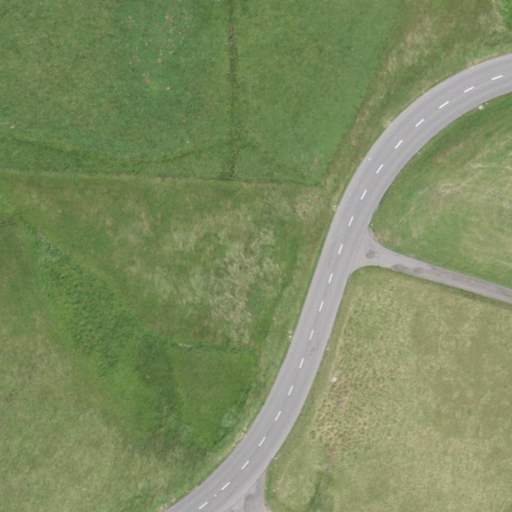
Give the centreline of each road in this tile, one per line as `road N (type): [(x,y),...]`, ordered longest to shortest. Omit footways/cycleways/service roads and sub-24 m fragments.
road 1 (primary): [(197,511),(265,443),(381,162),(436,107),(511,73)]
road 2 (track): [(340,248),(511,292)]
